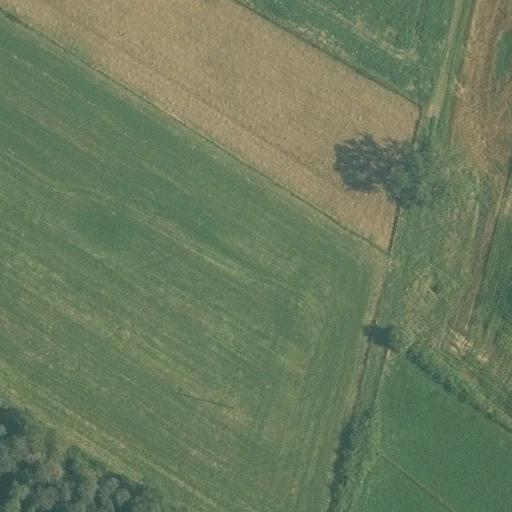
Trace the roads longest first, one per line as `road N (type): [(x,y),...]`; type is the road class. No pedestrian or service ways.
road 1 (track): [(469,0),(340,511)]
road 2 (track): [(152,511),(0,416)]
